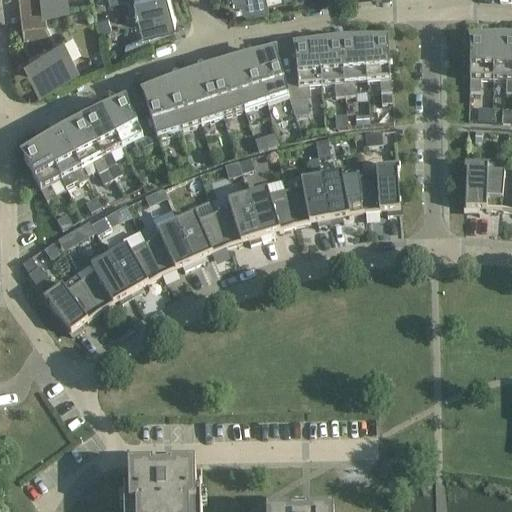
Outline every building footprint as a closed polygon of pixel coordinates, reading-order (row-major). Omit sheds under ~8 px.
[(63,0),(25,0),(27,11),(42,9),(64,6),(63,0)] [(108,0),(109,2),(117,0),(134,0),(136,6),(134,7),(135,11),(137,11),(142,31),(147,29),(150,36),(174,26),(172,23),(174,21),(175,19),(169,0),(108,0)] [(28,25),(23,26),(26,45),(30,54),(28,55),(41,82),(75,65),(62,38),(53,42),(44,24),(28,25)] [(493,84),(494,47),(494,48),(471,47),(469,96),(480,96),(480,84),(493,84)] [(511,97),(511,49),(495,49),(495,47),(494,47),(493,84),(506,84),(505,97),(511,97)] [(354,87),(367,86),(364,49),(363,49),(364,51),(342,53),(342,50),(341,50),(345,101),(355,100),(354,87)] [(364,49),(367,86),(380,85),(381,108),(392,108),(388,49),(365,51),(365,49),(364,49)] [(335,102),(345,101),(341,50),(341,53),(319,54),(319,52),(321,90),(334,89),(335,102)] [(288,102),(289,105),(310,104),(309,91),(321,90),(319,52),(318,53),(318,54),(295,56),(297,78),(281,79),(289,101),(288,102)] [(289,101),(281,79),(276,60),(254,67),(253,65),(266,109),(288,102),(289,101)] [(244,115),(266,109),(253,65),(252,66),(253,67),(232,74),(231,71),(244,115)] [(223,122),(244,115),(231,71),(230,72),(231,74),(210,81),(209,78),(223,122)] [(201,129),(223,122),(209,78),(208,78),(209,81),(189,87),(188,85),(187,85),(201,129)] [(179,136),(201,129),(187,85),(187,88),(167,94),(166,92),(166,93),(179,136)] [(157,143),(179,136),(166,93),(165,93),(166,94),(144,101),(150,120),(157,143)] [(157,143),(150,120),(136,127),(126,108),(105,119),(105,118),(104,118),(122,151),(133,145),(139,157),(158,146),(157,143)] [(122,151),(104,118),(103,118),(104,120),(85,130),(84,128),(112,182),(121,177),(110,157),(122,151)] [(112,182),(84,128),(83,128),(84,131),(65,141),(64,138),(63,139),(81,172),(92,167),(103,187),(112,182)] [(382,138),(366,139),(367,151),(383,149),(382,138)] [(87,184),(81,172),(63,139),(64,141),(45,151),(44,150),(61,183),(72,177),(78,189),(87,184)] [(50,189),(61,183),(44,150),(43,150),(44,152),(24,163),(46,206),(56,200),(50,189)] [(501,214),(504,183),(505,178),(503,178),(488,177),(488,170),(467,169),(467,175),(466,175),(465,216),(479,217),(479,213),(501,214)] [(359,182),(364,217),(387,216),(387,219),(400,218),(400,215),(397,171),(376,173),(376,179),(359,182)] [(364,217),(359,182),(343,184),(341,177),(321,181),(330,229),(343,227),(342,221),(364,217)] [(318,231),(330,229),(321,181),(301,185),(302,192),(286,196),(294,231),(317,226),(318,231)] [(511,183),(504,183),(501,214),(511,215),(511,183)] [(294,231),(286,196),(269,200),(267,194),(247,200),(262,246),(274,242),(273,237),(294,231)] [(250,250),(262,246),(247,200),(228,205),(230,212),(214,218),(226,252),(248,245),(250,250)] [(67,218),(56,224),(62,234),(72,228),(67,218)] [(226,252),(214,218),(198,224),(195,218),(176,226),(196,271),(208,266),(206,261),(226,252)] [(108,221),(93,229),(96,235),(111,228),(108,221)] [(184,276),(196,271),(176,226),(158,234),(160,240),(145,248),(161,280),(182,271),(184,276)] [(142,292),(161,280),(145,248),(130,256),(127,250),(109,260),(133,303),(144,296),(142,292)] [(122,309),(133,303),(109,260),(91,271),(94,277),(80,286),(100,316),(120,305),(122,309)] [(100,316),(80,286),(66,295),(62,290),(57,294),(40,271),(28,280),(73,340),(84,332),(82,330),(100,316)] [(196,496),(196,471),(129,473),(129,498),(125,498),(125,495),(124,495),(124,511),(201,511),(201,496),(196,496)]
